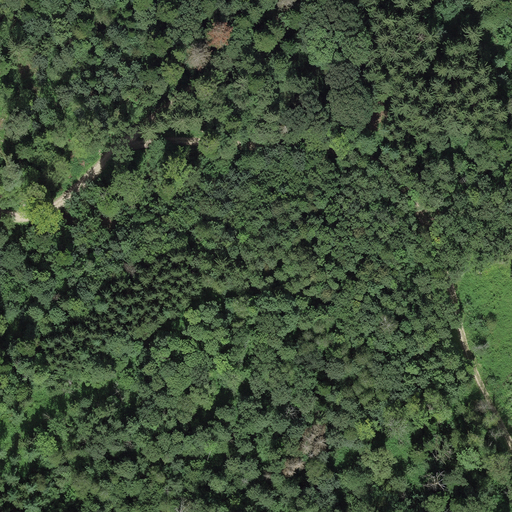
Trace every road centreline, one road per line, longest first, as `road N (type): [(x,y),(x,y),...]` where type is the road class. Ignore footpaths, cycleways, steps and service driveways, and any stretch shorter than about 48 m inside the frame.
road 1 (track): [(511,454),(481,405),(439,251),(397,172),(335,142),(133,141)]
road 2 (track): [(0,214),(12,220),(56,206),(89,170),(323,0)]
